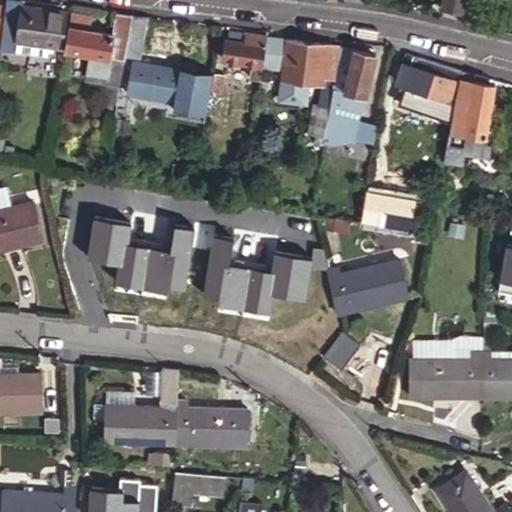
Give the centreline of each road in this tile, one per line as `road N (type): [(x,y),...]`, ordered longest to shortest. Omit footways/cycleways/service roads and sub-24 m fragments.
road 1 (unclassified): [(0,327),(231,360),(305,401),(360,452),(400,511)]
road 2 (residential): [(204,0),(381,23),(511,53)]
